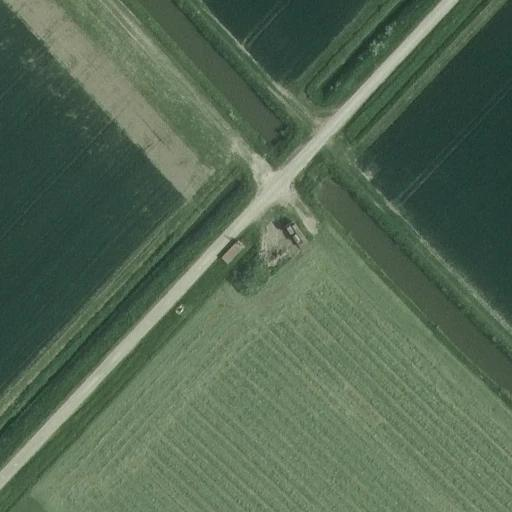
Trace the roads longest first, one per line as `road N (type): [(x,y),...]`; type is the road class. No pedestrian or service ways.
road 1 (unclassified): [(0,481),(451,0)]
road 2 (track): [(110,0),(319,245)]
road 3 (track): [(325,134),(205,0)]
